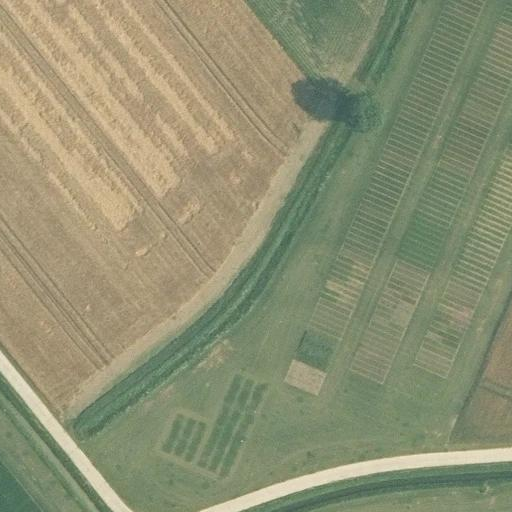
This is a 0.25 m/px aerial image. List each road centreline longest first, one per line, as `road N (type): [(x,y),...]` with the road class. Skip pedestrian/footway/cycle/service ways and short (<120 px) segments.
road 1 (track): [(511,454),(314,478),(218,511)]
road 2 (track): [(122,511),(0,362)]
